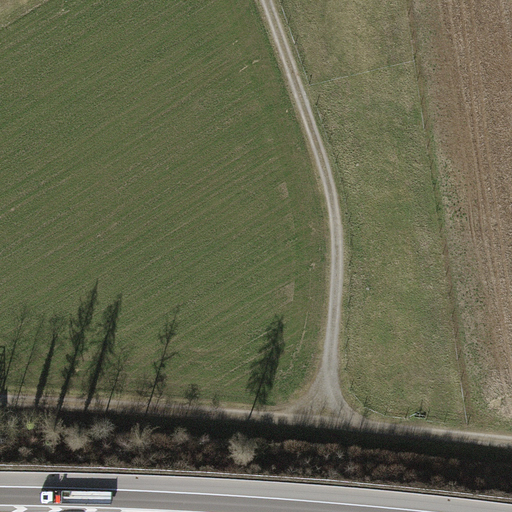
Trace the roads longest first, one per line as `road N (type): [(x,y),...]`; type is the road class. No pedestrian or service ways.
road 1 (track): [(0,403),(511,443)]
road 2 (track): [(269,0),(321,150),(334,223),(323,423)]
road 3 (motorway): [(167,511),(105,499),(0,496)]
